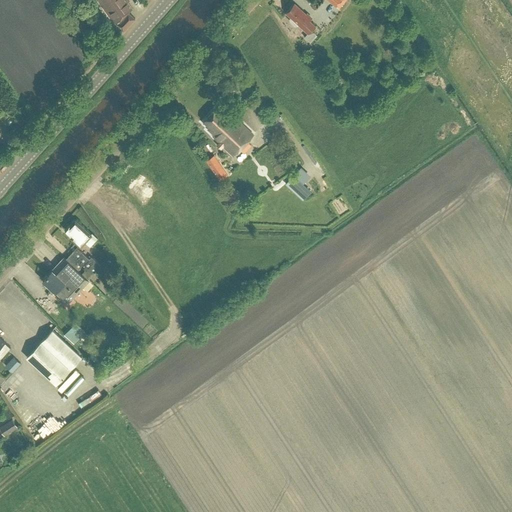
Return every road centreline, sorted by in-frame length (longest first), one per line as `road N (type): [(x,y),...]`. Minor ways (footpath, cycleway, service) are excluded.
road 1 (unclassified): [(0,273),(254,0)]
road 2 (secondary): [(0,185),(168,0)]
